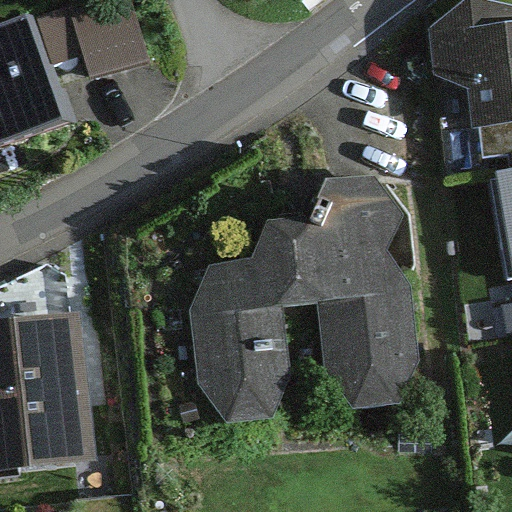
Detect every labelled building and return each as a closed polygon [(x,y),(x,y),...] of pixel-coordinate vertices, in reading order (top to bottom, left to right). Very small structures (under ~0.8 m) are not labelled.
[(131,0),(96,0),(73,9),(99,78),(153,58),(131,0)] [(41,23),(0,38),(0,151),(78,122),(41,23)] [(511,34),(440,45),(447,88),(495,80),(503,132),(511,130),(511,34)] [(284,278),(207,282),(216,433),(303,428),(297,314),(353,311),(359,421),(428,417),(420,283),(399,285),(394,192),(345,194),(348,237),(282,240),(284,278)] [(0,338),(0,405),(78,398),(72,332),(0,338)] [(0,405),(0,472),(85,465),(78,398),(0,405)]
